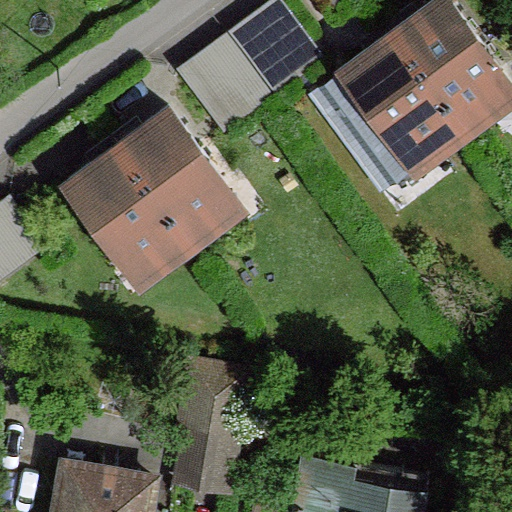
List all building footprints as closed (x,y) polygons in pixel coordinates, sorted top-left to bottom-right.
[(284,0),(261,0),(228,24),(264,73),(312,37),(284,0)] [(452,0),(433,0),(395,28),(469,126),(499,105),(503,68),(452,0)] [(228,24),(178,61),(213,109),(264,73),(228,24)] [(395,28),(344,65),(402,144),(438,148),(469,126),(395,28)] [(325,54),(312,37),(264,73),(276,89),(325,54)] [(265,97),(276,89),(264,73),(213,109),(226,127),(265,97)] [(119,142),(191,240),(222,218),(227,182),(170,104),(119,142)] [(119,142),(69,179),(127,257),(161,262),(191,240),(119,142)] [(0,274),(43,238),(7,189),(0,194),(0,274)] [(251,365),(192,356),(182,419),(187,420),(241,428),(251,365)] [(232,487),(241,428),(187,420),(178,479),(232,487)] [(423,511),(429,473),(306,452),(295,511),(423,511)] [(146,511),(153,475),(69,461),(60,511),(146,511)]
